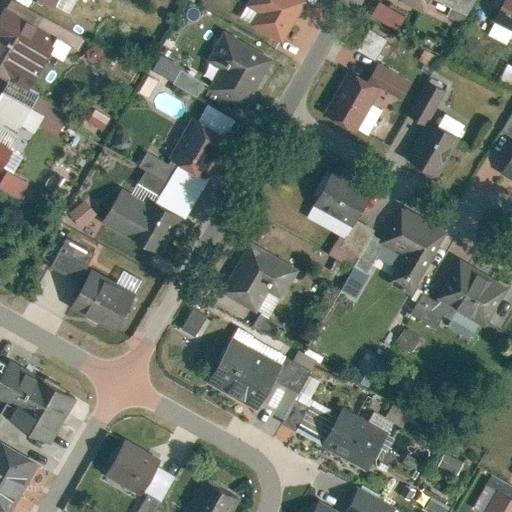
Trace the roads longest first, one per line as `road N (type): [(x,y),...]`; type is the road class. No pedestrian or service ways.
road 1 (residential): [(126,378),(283,108)]
road 2 (residential): [(283,108),(511,246)]
road 3 (residential): [(245,511),(258,475),(249,456),(126,378)]
road 4 (residential): [(49,511),(126,378)]
road 5 (residential): [(126,378),(0,308)]
road 6 (residential): [(283,108),(349,0)]
